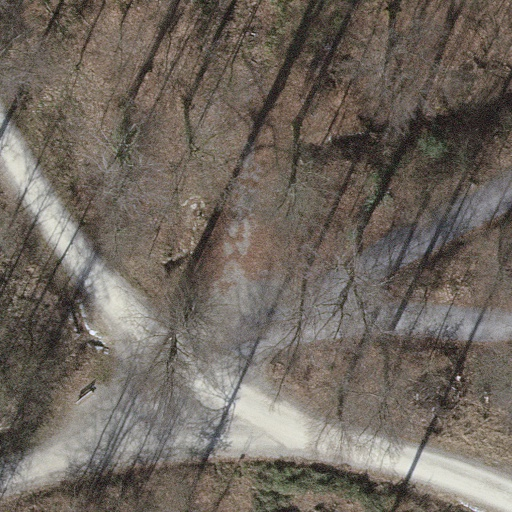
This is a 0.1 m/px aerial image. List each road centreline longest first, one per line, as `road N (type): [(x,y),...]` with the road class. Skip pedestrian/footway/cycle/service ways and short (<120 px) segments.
road 1 (track): [(170,411),(242,346),(317,310),(511,326)]
road 2 (track): [(170,411),(363,449),(511,500)]
road 3 (track): [(0,138),(170,411)]
road 4 (track): [(317,310),(511,194)]
road 5 (track): [(0,475),(170,411)]
